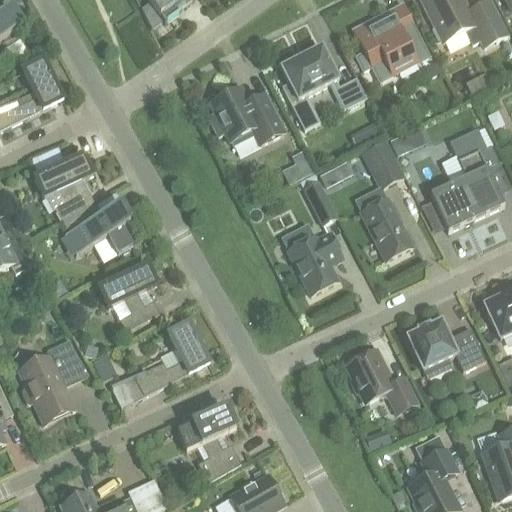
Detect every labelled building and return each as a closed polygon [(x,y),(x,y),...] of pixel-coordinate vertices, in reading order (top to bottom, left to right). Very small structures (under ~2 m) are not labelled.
[(143,0),(149,8),(141,13),(151,33),(162,26),(164,28),(177,18),(175,16),(190,5),(190,6),(191,5),(187,0),(143,0)] [(467,16),(459,0),(423,0),(423,2),(420,3),(435,31),(433,35),(437,44),(442,44),(443,47),(465,36),(472,49),(492,39),(496,46),(507,40),(489,5),(467,16)] [(0,45),(2,44),(7,52),(18,45),(13,37),(21,33),(9,13),(0,18),(0,45)] [(415,68),(428,61),(410,25),(398,31),(392,21),(355,40),(364,57),(356,61),(363,75),(372,71),(377,82),(412,64),(415,68)] [(283,72),(281,73),(282,75),(289,88),(282,92),(304,135),(319,127),(306,101),(336,85),(336,86),(338,85),(337,83),(322,54),(321,52),(319,53),(320,53),(283,72)] [(26,122),(63,104),(43,64),(23,75),(36,102),(21,110),(17,104),(0,110),(0,136),(27,123),(26,122)] [(356,83),(337,93),(347,113),(366,103),(356,83)] [(248,111),(239,94),(211,108),(216,117),(207,122),(217,142),(226,137),(233,150),(255,139),(261,150),(283,138),(263,99),(250,106),(251,109),(248,111)] [(466,182),(430,199),(447,237),(504,211),(490,181),(502,175),(491,151),(486,153),(477,133),(449,147),(466,182)] [(362,159),(381,194),(404,182),(385,147),(362,159)] [(295,169),(303,183),(315,177),(304,156),(292,162),(295,169)] [(61,227),(95,208),(88,196),(80,201),(74,189),(93,180),(84,160),(34,182),(44,203),(59,196),(66,209),(55,215),(61,227)] [(344,169),(320,181),(325,192),(350,179),(344,169)] [(336,223),(318,187),(304,194),(322,230),(336,223)] [(379,191),(354,204),(385,266),(412,252),(382,194),(381,194),(379,191)] [(101,219),(95,208),(61,227),(68,238),(64,240),(76,260),(110,240),(121,260),(133,253),(122,234),(130,230),(118,210),(101,219)] [(33,269),(8,222),(0,226),(0,275),(11,270),(15,278),(33,269)] [(315,243),(288,257),(311,301),(338,287),(328,268),(335,265),(336,267),(342,264),(328,238),(316,245),(315,243)] [(159,318),(153,306),(144,311),(137,299),(157,290),(148,270),(98,292),(108,313),(124,306),(131,319),(119,325),(126,337),(159,318)] [(484,310),(500,343),(511,337),(511,296),(500,302),(500,303),(484,310)] [(419,336),(407,342),(423,375),(455,360),(462,377),(485,366),(470,333),(448,343),(440,326),(429,332),(428,330),(418,335),(419,336)] [(145,376),(110,390),(121,412),(131,407),(132,408),(173,387),(202,372),(201,369),(207,365),(189,329),(168,339),(182,366),(166,375),(163,368),(145,376)] [(75,415),(73,409),(62,387),(84,377),(69,345),(47,355),(50,362),(19,376),(26,392),(23,394),(22,397),(27,408),(30,409),(33,407),(43,430),(72,416),(75,415)] [(87,348),(84,359),(94,362),(98,351),(87,348)] [(355,366),(346,370),(365,408),(382,400),(387,402),(394,415),(402,411),(404,416),(418,409),(404,382),(392,388),(375,355),(366,360),(363,358),(359,359),(355,362),(355,366)] [(92,367),(102,386),(116,379),(106,359),(92,367)] [(0,449),(5,448),(0,436),(0,434),(5,433),(0,423),(0,422),(11,417),(0,392),(0,449)] [(481,395),(470,401),(476,413),(487,408),(481,395)] [(241,467),(237,462),(231,450),(222,455),(216,444),(236,435),(226,414),(177,436),(186,457),(202,450),(208,462),(197,469),(204,481),(207,486),(241,467)] [(502,452),(482,459),(498,506),(511,501),(511,435),(498,441),(502,452)] [(424,484),(409,492),(416,507),(413,508),(414,511),(456,511),(443,484),(457,477),(438,441),(414,453),(427,477),(421,480),(424,484)] [(241,496),(230,502),(236,511),(279,511),(284,510),(281,505),(283,501),(278,492),(273,492),(267,481),(254,489),(250,486),(241,491),(241,496)] [(164,511),(167,511),(153,486),(129,497),(130,500),(118,505),(118,504),(100,511),(95,511),(89,499),(61,511),(164,511)]
